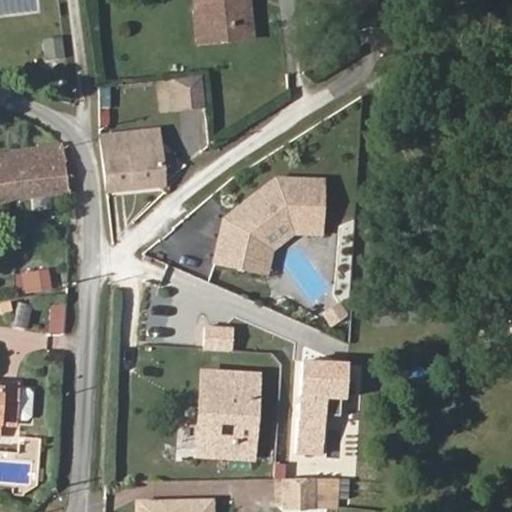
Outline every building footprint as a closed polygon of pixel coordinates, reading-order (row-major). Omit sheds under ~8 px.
[(242,0),(194,0),(195,10),(202,9),(204,28),(245,23),(242,0)] [(255,37),(251,0),(242,0),(245,23),(204,28),(202,9),(195,10),(199,43),(255,37)] [(46,63),(65,59),(60,36),(41,40),(46,63)] [(163,184),(157,131),(99,138),(106,190),(163,184)] [(67,189),(64,162),(65,161),(63,151),(59,144),(0,152),(0,203),(15,198),(17,198),(69,192),(69,190),(67,189)] [(320,221),(322,181),(316,181),(276,179),(224,220),(228,224),(225,235),(221,234),(214,262),(253,271),(260,240),(285,220),(320,221)] [(265,273),(271,246),(289,232),(320,233),(320,221),(285,220),(260,240),(253,271),(265,273)] [(15,302),(14,327),(29,327),(30,303),(15,302)] [(339,303),(322,312),(330,327),(348,318),(339,303)] [(64,333),(66,310),(50,309),(49,332),(64,333)] [(252,451),(257,375),(203,372),(201,398),(210,399),(207,448),(252,451)] [(16,389),(16,386),(0,385),(0,431),(0,424),(14,425),(14,416),(16,389)] [(27,413),(28,393),(24,390),(16,389),(14,416),(23,416),(27,413)] [(251,459),(252,451),(207,448),(210,399),(201,398),(197,456),(251,459)] [(212,511),(212,501),(139,503),(139,511),(212,511)]
